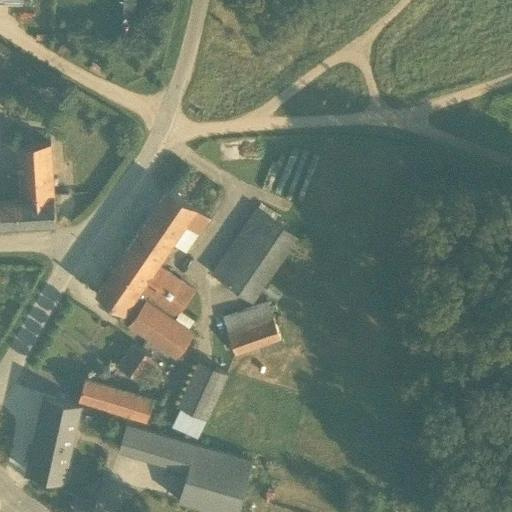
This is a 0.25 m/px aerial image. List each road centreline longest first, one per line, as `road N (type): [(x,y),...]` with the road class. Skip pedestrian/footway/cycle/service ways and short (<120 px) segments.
road 1 (unclassified): [(79,246),(162,127),(200,0)]
road 2 (track): [(162,127),(381,121)]
road 3 (unclassified): [(0,375),(79,246)]
road 4 (track): [(381,121),(511,162)]
road 5 (track): [(511,85),(381,121)]
